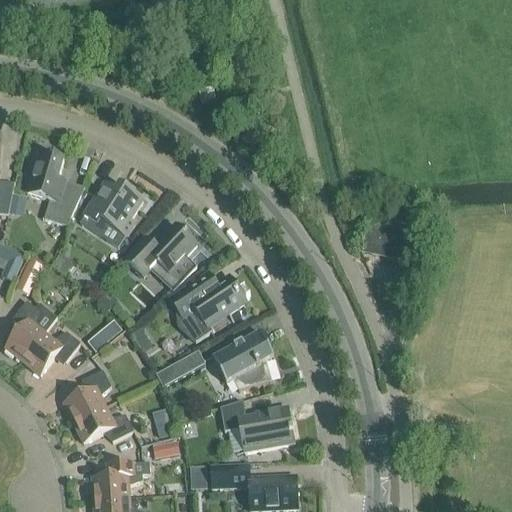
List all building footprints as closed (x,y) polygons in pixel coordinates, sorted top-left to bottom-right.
[(233,71),(250,67),(246,51),(229,55),(233,71)] [(213,91),(198,94),(201,106),(215,102),(213,91)] [(253,99),(240,102),(245,125),(258,122),(253,99)] [(84,191),(65,185),(63,192),(56,190),(64,164),(38,157),(26,197),(50,204),(44,223),(67,230),(84,191)] [(0,218),(8,219),(15,187),(0,185),(0,218)] [(85,220),(80,228),(97,239),(118,252),(125,240),(126,240),(134,227),(130,224),(143,204),(120,190),(116,195),(105,187),(84,219),(85,220)] [(370,223),(363,254),(391,260),(394,249),(406,252),(411,230),(399,227),(399,229),(370,223)] [(145,241),(124,263),(143,281),(150,274),(157,266),(181,288),(197,271),(186,260),(197,248),(176,229),(155,251),(145,241)] [(2,249),(0,254),(0,262),(8,266),(2,281),(13,286),(16,278),(25,260),(2,249)] [(61,256),(52,268),(65,279),(75,267),(61,256)] [(29,263),(16,293),(29,299),(43,269),(29,263)] [(197,287),(173,303),(188,325),(195,345),(212,334),(209,329),(227,317),(233,326),(248,315),(236,297),(237,293),(233,293),(232,292),(233,288),(229,287),(227,284),(220,289),(212,277),(197,287)] [(105,292),(95,301),(108,316),(118,306),(105,292)] [(39,307),(36,312),(27,305),(12,324),(21,331),(5,352),(23,366),(45,338),(57,322),(39,307)] [(144,358),(154,351),(141,332),(131,339),(144,358)] [(66,366),(81,347),(66,336),(54,345),(45,338),(23,366),(40,380),(56,359),(66,366)] [(266,366),(274,362),(260,336),(212,362),(226,388),(233,384),(239,395),(272,386),(266,366)] [(96,339),(87,347),(95,356),(104,349),(96,339)] [(156,379),(163,392),(206,368),(199,355),(156,379)] [(105,412),(100,401),(111,391),(103,374),(81,385),(87,396),(63,408),(73,428),(105,412)] [(287,412),(256,417),(256,420),(246,422),(243,405),(220,412),(224,436),(240,433),(244,457),(294,448),(287,412)] [(134,436),(125,419),(111,422),(105,412),(73,428),(83,448),(107,436),(112,446),(134,436)] [(171,430),(157,433),(160,442),(173,439),(171,430)] [(152,449),(155,463),(180,458),(177,445),(152,449)] [(105,481),(92,482),(93,504),(129,502),(128,490),(142,485),(142,479),(150,479),(149,466),(117,468),(104,469),(105,481)] [(297,511),(297,481),(250,483),(249,470),(211,472),(212,493),(249,492),(249,511),(297,511)] [(185,497),(185,489),(173,489),(173,497),(185,497)] [(129,511),(129,502),(93,504),(93,511),(129,511)]
